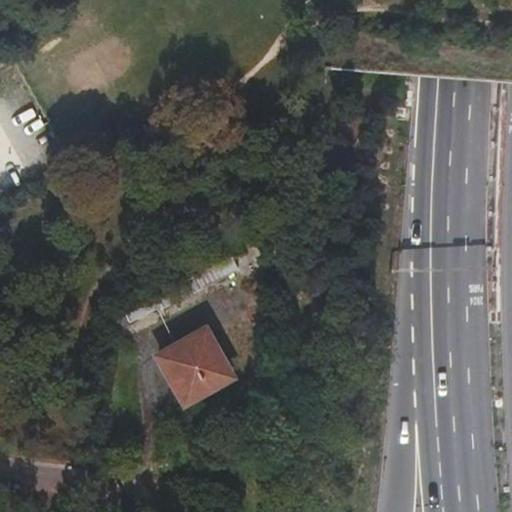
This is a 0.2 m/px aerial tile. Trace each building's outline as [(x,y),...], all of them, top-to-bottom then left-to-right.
[(282,263),(271,239),(253,247),(264,271),(282,263)] [(238,270),(232,257),(156,296),(162,309),(238,270)] [(162,273),(153,258),(148,261),(147,259),(129,268),(130,271),(124,274),(132,289),(162,273)] [(156,308),(151,298),(123,312),(128,322),(156,308)] [(150,355),(181,411),(237,379),(211,333),(210,334),(205,325),(150,355)]
